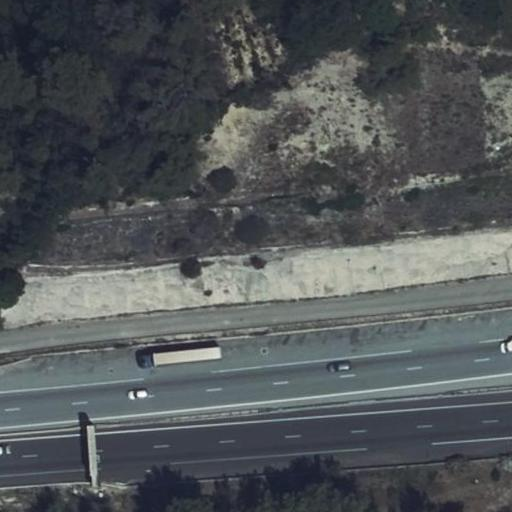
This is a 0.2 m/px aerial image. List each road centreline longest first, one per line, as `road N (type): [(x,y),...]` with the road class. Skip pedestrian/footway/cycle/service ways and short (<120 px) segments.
road 1 (motorway): [(511,356),(0,410)]
road 2 (residential): [(511,289),(0,341)]
road 3 (motorway): [(0,458),(511,419)]
